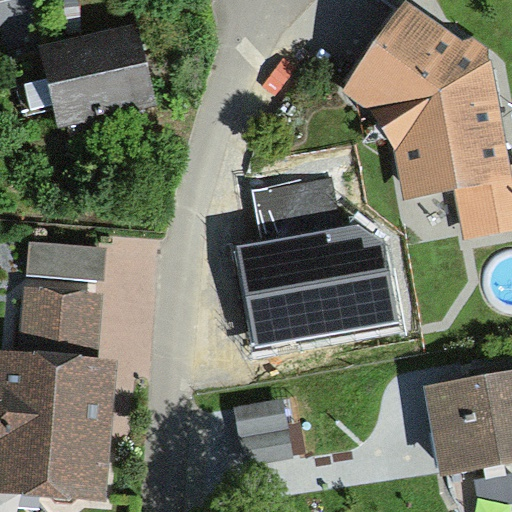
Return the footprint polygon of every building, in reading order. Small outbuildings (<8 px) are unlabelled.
[(462,40),(406,1),(340,91),(369,112),(395,153),(404,203),(451,195),(460,242),(511,232),(511,163),(511,164),(493,63),(489,62),(489,48),(474,38),(462,40)] [(45,44),(63,129),(156,110),(138,25),(45,44)] [(253,191),(262,243),(343,228),(333,177),(253,191)] [(262,243),(242,247),(244,262),(258,347),(399,324),(386,242),(356,225),(343,228),(262,243)] [(105,249),(33,243),(31,273),(102,278),(105,249)] [(0,352),(0,489),(105,497),(114,363),(96,362),(101,292),(28,287),(23,354),(0,352)] [(511,372),(426,388),(442,474),(511,461),(511,372)] [(282,401),(235,409),(245,464),(292,456),(282,401)] [(511,475),(477,480),(481,508),(511,504),(511,475)]
